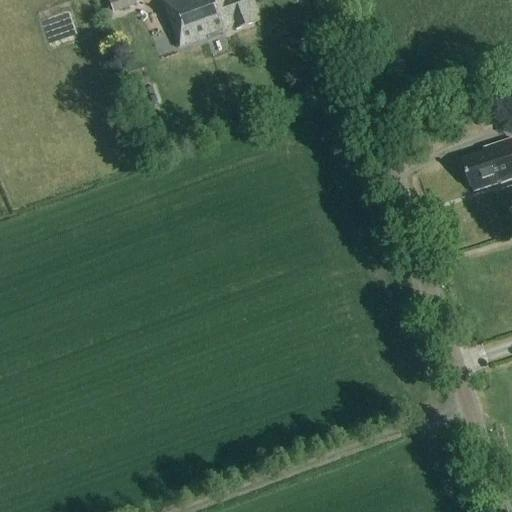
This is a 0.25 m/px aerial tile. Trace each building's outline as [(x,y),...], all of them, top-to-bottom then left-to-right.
[(108,0),(114,15),(137,7),(134,0),(108,0)] [(257,24),(248,0),(231,0),(225,2),(224,0),(174,0),(163,5),(181,51),(234,31),(235,33),(257,24)] [(135,82),(147,111),(166,104),(154,74),(135,82)] [(484,153),(461,161),(471,194),(511,180),(511,140),(483,150),(484,153)] [(511,189),(497,194),(501,208),(511,204),(511,189)]
